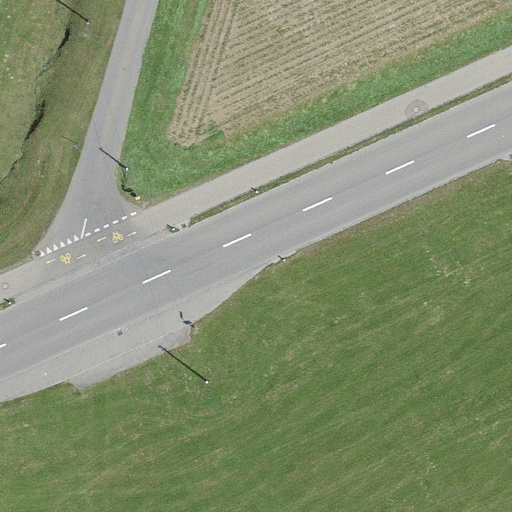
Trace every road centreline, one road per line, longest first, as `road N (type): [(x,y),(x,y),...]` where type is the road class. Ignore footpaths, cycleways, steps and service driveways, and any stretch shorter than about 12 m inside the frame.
road 1 (primary): [(511,120),(96,305)]
road 2 (unclassified): [(96,305),(86,257),(89,184),(143,0)]
